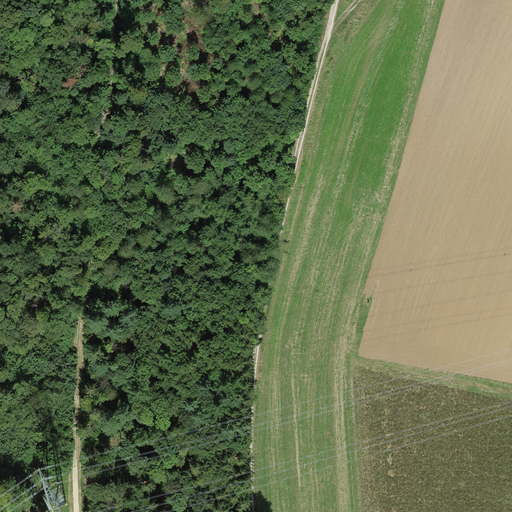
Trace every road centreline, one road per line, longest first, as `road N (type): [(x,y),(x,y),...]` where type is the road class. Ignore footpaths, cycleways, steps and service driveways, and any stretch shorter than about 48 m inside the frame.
road 1 (track): [(332,0),(256,317),(247,511)]
road 2 (track): [(74,511),(73,378),(114,0)]
road 3 (track): [(364,366),(511,394)]
